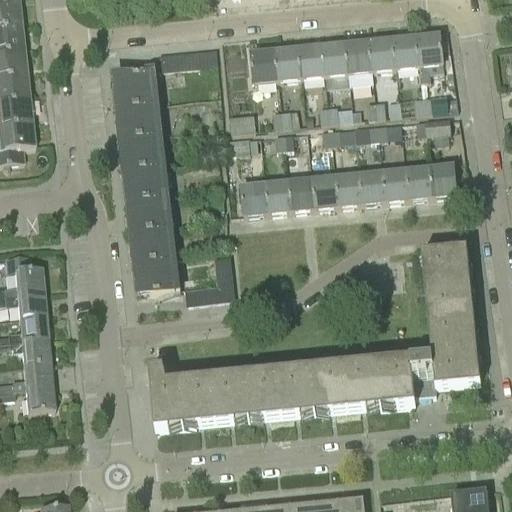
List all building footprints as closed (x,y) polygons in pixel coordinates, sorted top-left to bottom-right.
[(0,34),(20,33),(17,8),(6,9),(0,9),(0,34)] [(0,34),(0,59),(23,57),(20,33),(0,34)] [(441,42),(418,44),(421,73),(419,73),(421,90),(431,89),(430,81),(444,80),(444,71),(441,42)] [(394,46),(397,75),(421,73),(418,44),(394,46)] [(368,49),(371,78),(397,75),(394,46),(368,49)] [(345,51),(348,80),(349,93),(372,91),(371,78),(368,49),(345,51)] [(321,53),(324,83),(348,80),(345,51),(321,53)] [(298,56),(301,85),(324,83),(321,53),(298,56)] [(159,62),(160,77),(161,78),(217,72),(215,56),(159,62)] [(274,58),(277,87),(301,85),(298,56),(274,58)] [(0,59),(0,83),(25,81),(23,57),(0,59)] [(254,90),(277,87),(274,58),(251,60),(254,90)] [(117,81),(120,112),(155,109),(151,78),(117,81)] [(0,83),(0,107),(28,105),(25,81),(0,83)] [(0,107),(0,132),(30,130),(28,105),(0,107)] [(423,106),(424,121),(433,120),(432,105),(423,106)] [(423,106),(414,107),(415,115),(415,122),(424,121),(423,106)] [(400,108),(388,109),(389,124),(400,123),(402,123),(401,116),(400,108)] [(120,112),(124,143),(158,141),(155,109),(120,112)] [(375,111),(377,125),(386,125),(384,110),(375,111)] [(368,126),(377,125),(375,111),(366,112),(368,126)] [(328,115),(329,130),(338,129),(337,116),(337,113),(328,115)] [(320,131),(329,130),(328,115),(319,116),(320,131)] [(352,115),(337,116),(338,129),(353,128),(352,117),(352,115)] [(352,117),(353,128),(361,127),(360,116),(352,117)] [(290,119),(280,120),(282,135),(292,134),(290,119)] [(274,135),(282,135),(280,120),(272,120),(274,135)] [(232,139),(255,137),(254,121),(231,124),(232,139)] [(448,126),(425,128),(426,144),(450,142),(452,142),(450,127),(450,126),(448,126)] [(418,145),(426,144),(425,128),(416,129),(418,145)] [(0,132),(0,172),(23,170),(22,157),(33,155),(30,130),(0,132)] [(377,133),(379,149),(388,148),(387,132),(377,133)] [(370,149),(379,149),(377,133),(368,134),(370,149)] [(332,153),(330,137),(322,138),(323,155),(332,153)] [(332,153),(341,153),(340,137),(331,137),(332,153)] [(124,143),(127,175),(161,172),(158,141),(124,143)] [(284,142),(285,158),(295,157),(293,141),(284,142)] [(276,159),(285,158),(284,142),(274,143),(276,159)] [(250,161),(249,145),(228,147),(230,163),(250,161)] [(127,175),(131,208),(165,205),(161,172),(127,175)] [(432,201),(432,207),(456,205),(453,173),(429,175),(432,201)] [(406,177),(412,209),(432,207),(432,201),(429,175),(406,177)] [(383,179),(388,211),(412,209),(406,177),(383,179)] [(359,182),(363,214),(388,211),(383,179),(359,182)] [(336,184),(339,216),(363,214),(359,182),(336,184)] [(314,201),(315,219),(339,216),(336,184),(312,186),(314,201)] [(288,189),(291,221),(315,219),(314,201),(312,186),(288,189)] [(266,201),(269,223),(291,221),(288,189),(266,191),(266,201)] [(241,193),(244,225),(269,223),(266,201),(266,191),(241,193)] [(131,208),(134,239),(168,236),(165,205),(131,208)] [(134,239),(137,271),(171,268),(168,236),(134,239)] [(164,377),(149,379),(155,439),(415,413),(414,404),(436,403),(435,395),(480,391),(467,257),(422,261),(432,366),(411,368),(177,391),(168,392),(164,377)] [(0,304),(43,301),(41,277),(31,277),(30,263),(3,266),(4,280),(4,282),(13,281),(14,293),(2,295),(3,296),(0,296),(0,304)] [(217,293),(186,297),(187,312),(234,306),(229,264),(214,265),(217,293)] [(137,271),(140,302),(175,298),(171,268),(137,271)] [(4,305),(0,305),(0,312),(5,312),(5,314),(16,313),(17,326),(45,324),(43,301),(4,305)] [(0,343),(0,351),(48,348),(45,324),(17,326),(19,340),(7,341),(7,343),(0,343)] [(0,362),(9,362),(21,360),(22,373),(50,371),(48,348),(0,351),(0,362)] [(12,390),(3,391),(0,391),(0,399),(13,398),(24,397),(52,395),(50,371),(22,373),(23,387),(12,388),(12,390)] [(54,419),(52,395),(24,397),(26,421),(54,419)] [(0,407),(14,406),(13,398),(0,399),(0,407)] [(489,498),(451,502),(452,506),(452,511),(490,511),(489,503),(489,498)]
